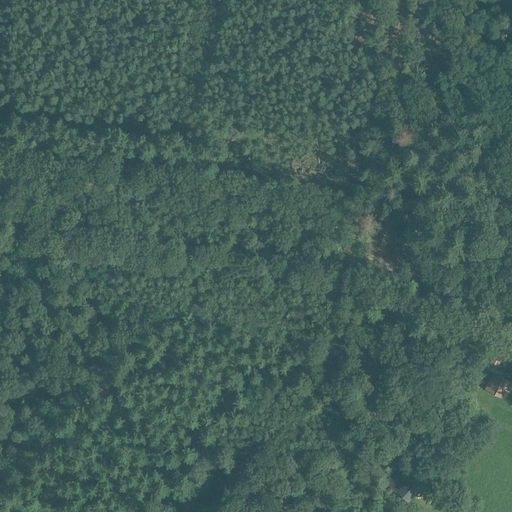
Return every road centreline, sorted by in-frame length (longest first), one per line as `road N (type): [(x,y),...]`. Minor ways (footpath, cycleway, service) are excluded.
road 1 (track): [(0,237),(355,288),(511,348)]
road 2 (track): [(152,511),(194,466),(335,443),(403,420),(436,384),(443,324)]
